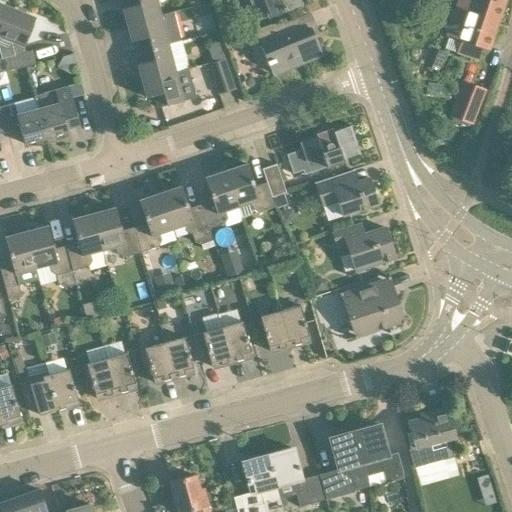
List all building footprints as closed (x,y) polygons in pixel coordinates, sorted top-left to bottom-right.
[(127,26),(160,17),(155,0),(131,0),(133,6),(122,9),(127,26)] [(262,0),(270,17),(299,4),(297,0),(262,0)] [(474,0),(473,6),(468,5),(466,9),(470,11),(469,14),(496,22),(503,0),(474,0)] [(488,47),(496,22),(469,14),(470,11),(466,9),(468,5),(459,3),(448,37),(460,41),(461,40),(466,42),(462,54),(477,59),(483,46),(488,47)] [(34,20),(0,6),(0,36),(10,41),(14,56),(0,58),(0,72),(35,65),(32,52),(25,53),(24,46),(34,20)] [(182,41),(174,13),(160,17),(127,26),(131,42),(142,39),(145,51),(168,45),(182,41)] [(298,33),(293,20),(256,36),(272,74),(287,68),(288,70),(321,57),(309,29),(298,33)] [(142,82),(175,73),(168,45),(145,51),(148,62),(137,65),(142,82)] [(213,64),(224,60),(222,51),(210,55),(213,64)] [(218,93),(234,88),(224,60),(213,64),(209,65),(218,93)] [(189,71),(142,83),(149,110),(166,106),(169,121),(187,114),(183,102),(195,99),(189,71)] [(475,122),(487,88),(464,80),(451,114),(475,122)] [(47,144),(57,141),(56,136),(67,133),(66,129),(78,126),(75,114),(67,86),(33,95),(38,110),(47,144)] [(16,116),(12,103),(1,106),(8,132),(19,129),(24,145),(35,142),(36,147),(47,144),(38,110),(16,116)] [(360,154),(351,126),(334,132),(333,129),(315,135),(316,137),(299,143),(305,163),(322,157),(326,168),(344,162),(343,160),(360,154)] [(274,207),(271,198),(266,183),(254,187),(246,165),(225,172),(237,207),(241,218),(254,214),(255,211),(258,213),(274,207)] [(262,170),(266,183),(271,198),(285,193),(276,165),(262,170)] [(356,182),(353,171),(315,184),(322,207),(338,202),(342,216),(377,205),(368,179),(356,182)] [(209,230),(224,224),(227,219),(225,212),(237,207),(225,172),(204,179),(212,201),(200,205),(209,230)] [(188,209),(180,187),(159,194),(172,230),(184,226),(186,233),(192,235),(195,243),(200,244),(212,240),(209,230),(200,205),(188,209)] [(141,253),(159,247),(161,241),(159,234),(172,230),(159,194),(138,201),(146,224),(133,228),(141,253)] [(120,231),(114,209),(93,214),(103,251),(116,247),(118,254),(123,258),(141,253),(133,228),(120,231)] [(72,272),(89,267),(89,270),(106,265),(103,251),(93,214),(71,220),(78,243),(65,246),(72,272)] [(364,235),(360,223),(331,233),(335,245),(345,242),(355,271),(394,259),(384,228),(364,235)] [(53,250),(47,227),(26,233),(36,269),(48,265),(50,273),(56,276),(58,284),(63,287),(75,284),(72,272),(65,246),(53,250)] [(0,271),(8,301),(22,297),(18,286),(21,285),(24,280),(23,272),(36,269),(26,233),(4,238),(10,261),(0,264),(0,271)] [(234,249),(222,253),(228,271),(241,267),(234,249)] [(354,340),(405,323),(389,277),(339,294),(354,340)] [(289,346),(309,340),(299,306),(279,311),(289,346)] [(269,351),(289,346),(279,311),(259,317),(269,351)] [(6,316),(4,315),(0,313),(0,334),(4,336),(11,334),(10,328),(2,325),(6,316)] [(55,328),(67,324),(65,316),(53,320),(55,328)] [(231,362),(251,356),(242,322),(221,327),(231,362)] [(211,367),(231,362),(221,327),(201,332),(211,367)] [(44,348),(58,344),(55,333),(41,337),(44,348)] [(173,377),(193,372),(184,337),(163,343),(173,377)] [(153,383),(173,377),(163,343),(143,348),(153,383)] [(0,355),(3,360),(9,356),(3,345),(0,346),(0,355)] [(115,394),(135,388),(126,353),(105,359),(115,394)] [(95,399),(115,394),(105,359),(86,364),(95,399)] [(58,410),(78,404),(68,370),(48,375),(58,410)] [(38,415),(58,410),(48,375),(28,380),(38,415)] [(0,425),(20,420),(10,385),(0,388),(0,425)] [(415,448),(453,438),(445,408),(443,408),(444,413),(409,422),(415,448)] [(388,456),(379,426),(352,433),(363,475),(364,489),(368,487),(368,479),(367,476),(382,472),(386,483),(403,479),(402,471),(397,453),(388,456)] [(325,500),(364,489),(363,475),(352,433),(329,439),(337,470),(317,475),(324,500),(325,500)] [(301,479),(293,450),(266,457),(277,500),(295,495),(299,507),(317,503),(317,501),(324,500),(317,475),(301,479)] [(279,511),(277,500),(266,457),(242,463),(250,493),(233,498),(236,511),(279,511)] [(198,490),(194,476),(170,483),(178,511),(209,511),(208,507),(204,488),(198,490)] [(0,508),(1,511),(47,511),(40,491),(0,504),(0,508)]
